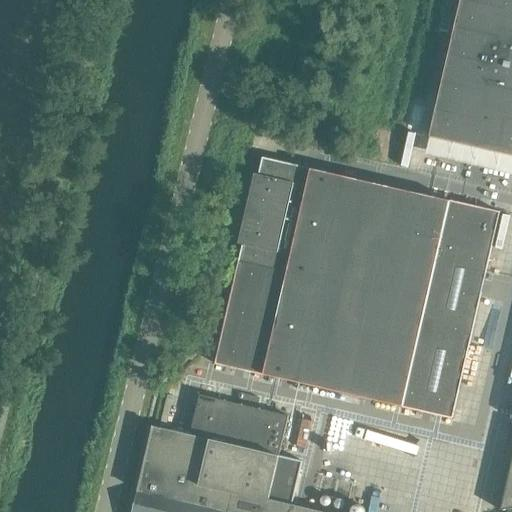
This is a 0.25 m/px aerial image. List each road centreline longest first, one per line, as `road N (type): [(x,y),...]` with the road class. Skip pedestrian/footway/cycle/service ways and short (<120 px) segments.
road 1 (unclassified): [(231,0),(106,511)]
road 2 (unknown): [(323,435),(474,462),(469,511)]
